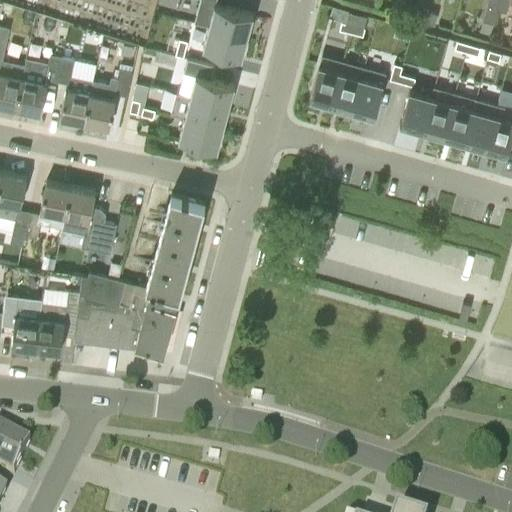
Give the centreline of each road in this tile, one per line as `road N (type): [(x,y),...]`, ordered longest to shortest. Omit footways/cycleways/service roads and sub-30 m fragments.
road 1 (residential): [(511,503),(191,408)]
road 2 (residential): [(511,200),(264,130)]
road 3 (residential): [(249,189),(0,136)]
road 4 (residential): [(191,408),(249,189)]
road 5 (residential): [(264,130),(302,0)]
road 6 (residential): [(38,511),(82,426),(84,397)]
